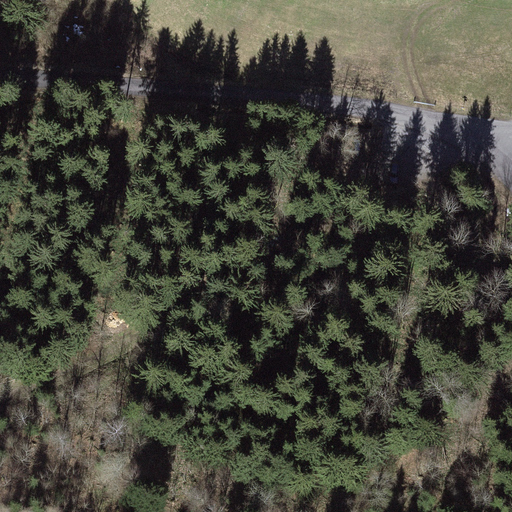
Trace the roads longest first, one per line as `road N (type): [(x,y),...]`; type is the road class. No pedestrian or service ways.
road 1 (residential): [(511,131),(0,78)]
road 2 (track): [(0,385),(342,209),(394,155),(398,116)]
